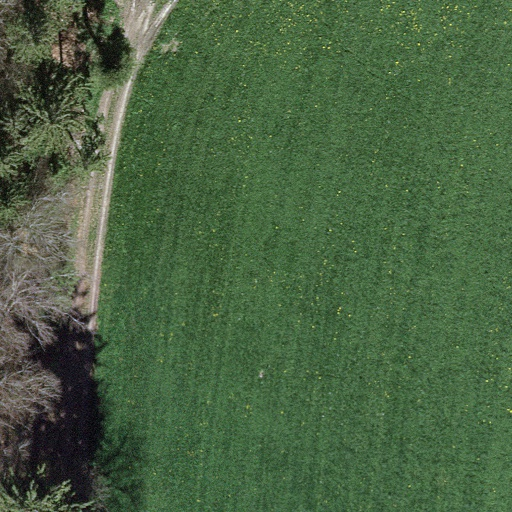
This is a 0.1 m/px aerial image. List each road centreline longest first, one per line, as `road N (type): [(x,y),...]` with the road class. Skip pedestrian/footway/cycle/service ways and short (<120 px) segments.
road 1 (track): [(168,0),(113,366)]
road 2 (track): [(113,366),(114,511)]
